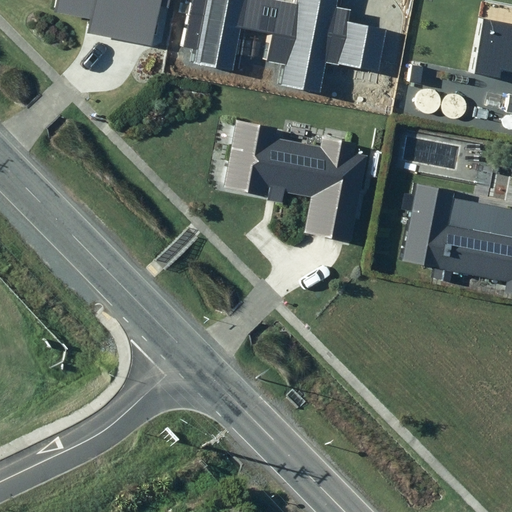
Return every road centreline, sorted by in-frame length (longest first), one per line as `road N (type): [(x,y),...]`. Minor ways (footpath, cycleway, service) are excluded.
road 1 (tertiary): [(0,161),(223,389)]
road 2 (residential): [(223,389),(0,501)]
road 3 (tertiary): [(223,389),(343,511)]
